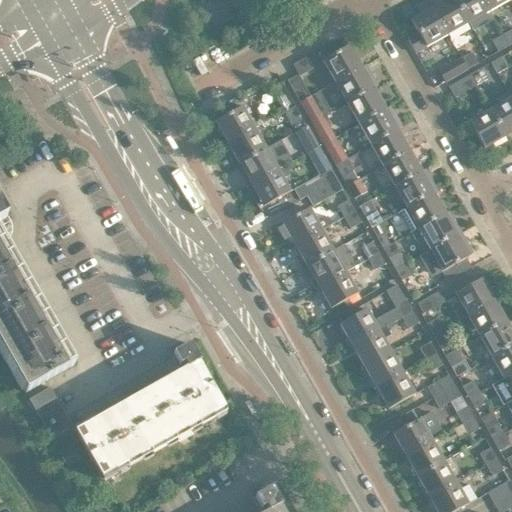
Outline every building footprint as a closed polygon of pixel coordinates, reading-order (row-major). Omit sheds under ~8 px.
[(453,0),(445,0),(431,9),(446,35),(467,23),(453,0)] [(488,11),(481,0),(453,0),(467,23),(488,11)] [(481,0),(488,11),(507,0),(481,0)] [(414,53),(425,47),(446,35),(431,9),(410,21),(417,34),(406,40),(414,53)] [(508,46),(511,42),(511,28),(501,35),(508,46)] [(497,52),(508,46),(501,35),(490,41),(497,52)] [(324,59),(322,61),(333,80),(359,65),(348,46),(338,51),(332,42),(318,50),(324,59)] [(465,69),(477,63),(470,52),(459,59),(465,69)] [(496,73),(507,67),(501,56),(490,63),(496,73)] [(444,82),(465,69),(459,59),(438,71),(444,82)] [(300,60),(291,65),(296,74),(305,69),(300,60)] [(365,75),(359,65),(333,80),(345,102),(371,87),(372,88),(375,86),(368,73),(365,75)] [(475,86),(486,79),(480,68),(468,75),(475,86)] [(297,100),(308,94),(297,75),(286,81),(297,100)] [(453,98),(475,86),(468,75),(447,87),(453,98)] [(282,111),(293,105),(281,84),(270,90),(282,111)] [(384,108),(372,88),(371,87),(345,102),(357,123),(384,108)] [(310,122),(320,116),(308,94),(297,100),(310,122)] [(488,110),(504,137),(511,132),(511,102),(510,98),(488,110)] [(289,122),(299,116),(293,105),(282,111),(289,122)] [(214,122),(226,143),(252,128),(240,107),(214,122)] [(389,117),(384,108),(357,123),(369,144),(395,129),(396,130),(399,128),(392,115),(389,117)] [(483,149),(504,137),(488,110),(467,122),(483,149)] [(322,144),(333,138),(320,116),(310,122),(322,144)] [(238,164),(265,149),(252,128),(226,143),(238,164)] [(369,144),(381,165),(407,150),(396,130),(395,129),(369,144)] [(306,154),(317,147),(311,137),(300,143),(306,154)] [(333,164),(344,158),(333,138),(322,144),(333,164)] [(265,149),(238,164),(234,166),(241,178),(245,176),(250,185),(284,166),(284,167),(292,162),(279,141),(265,149)] [(313,166),(324,159),(317,147),(306,154),(313,166)] [(419,171),(407,150),(381,165),(393,186),(419,171)] [(341,177),(352,170),(344,158),(333,164),(341,177)] [(259,209),(289,192),(281,179),(289,175),(284,167),(284,166),(250,185),(255,193),(251,195),(259,209)] [(299,200),(306,196),(335,179),(329,169),(293,190),(299,200)] [(346,185),(357,179),(352,170),(341,177),(346,185)] [(393,186),(405,207),(431,192),(432,193),(435,191),(428,178),(424,180),(419,171),(393,186)] [(311,206),(320,202),(341,190),(335,179),(306,196),(311,206)] [(352,197),(363,191),(357,179),(346,185),(352,197)] [(444,214),(432,193),(431,192),(405,207),(417,229),(444,214)] [(343,217),(353,211),(347,200),(336,206),(343,217)] [(0,351),(23,392),(72,365),(0,238),(0,220),(5,218),(0,209),(0,351)] [(316,222),(308,209),(281,223),(294,245),(320,230),(331,224),(326,216),(316,222)] [(370,228),(381,221),(374,210),(363,216),(370,228)] [(349,228),(360,222),(353,211),(343,217),(349,228)] [(448,222),(444,214),(417,229),(410,233),(415,241),(422,237),(429,250),(456,235),(455,233),(458,231),(452,220),(448,222)] [(376,239),(387,232),(381,221),(370,228),(376,239)] [(320,230),(294,245),(306,266),(332,251),(320,230)] [(434,275),(443,270),(449,279),(469,267),(464,258),(468,256),(467,255),(471,253),(464,241),(460,243),(456,235),(429,250),(418,256),(422,264),(423,265),(424,266),(425,266),(426,267),(427,267),(428,266),(429,266),(434,275)] [(367,259),(378,253),(371,242),(360,248),(367,259)] [(343,245),(332,251),(306,266),(318,287),(344,272),(355,266),(343,245)] [(394,270),(405,264),(398,252),(387,258),(394,270)] [(373,270),(384,264),(378,253),(367,259),(373,270)] [(400,280),(411,274),(405,264),(394,270),(400,280)] [(330,309),(356,294),(344,272),(318,287),(330,309)] [(465,314),(492,299),(481,279),(454,294),(465,314)] [(443,301),(438,291),(416,304),(422,314),(443,301)] [(478,336),(504,320),(492,299),(465,314),(478,336)] [(400,318),(411,312),(404,301),(394,307),(400,318)] [(351,346),(377,331),(365,309),(338,324),(351,346)] [(406,329),(417,323),(411,312),(400,318),(406,329)] [(431,335),(442,329),(436,318),(425,324),(431,335)] [(490,357),(511,344),(511,333),(504,320),(478,336),(490,357)] [(438,346),(448,340),(442,329),(431,335),(438,346)] [(351,346),(363,367),(389,352),(377,331),(351,346)] [(424,360),(435,354),(428,342),(417,349),(424,360)] [(102,481),(225,411),(197,362),(199,361),(189,343),(170,354),(177,367),(183,363),(186,367),(74,431),(102,481)] [(511,344),(490,357),(502,378),(511,372),(511,344)] [(448,365),(459,359),(454,350),(443,356),(448,365)] [(363,367),(375,388),(401,373),(389,352),(363,367)] [(430,371),(441,365),(435,354),(424,360),(430,371)] [(511,372),(502,378),(511,396),(511,372)] [(413,394),(401,373),(375,388),(387,409),(413,394)] [(432,398),(453,386),(447,375),(426,387),(432,398)] [(467,398),(478,392),(471,380),(461,387),(467,398)] [(437,408),(459,396),(453,386),(432,398),(437,408)] [(35,412),(56,401),(49,387),(28,399),(35,412)] [(473,409),(484,403),(478,392),(467,398),(473,409)] [(43,426),(64,414),(56,401),(35,412),(43,426)] [(460,423),(471,417),(465,406),(454,412),(460,423)] [(491,440),(502,434),(490,413),(479,419),(491,440)] [(50,439),(57,435),(71,427),(64,414),(43,426),(50,439)] [(419,420),(418,419),(392,434),(404,455),(430,440),(427,435),(431,433),(434,430),(435,427),(435,423),(433,419),(430,417),(426,416),(422,417),(419,420)] [(466,434),(477,427),(471,417),(460,423),(466,434)] [(497,451),(508,445),(502,434),(491,440),(497,451)] [(442,462),(430,440),(404,455),(416,477),(442,462)] [(71,443),(57,451),(66,466),(79,458),(71,443)] [(484,465),(495,459),(489,448),(478,454),(484,465)] [(490,476),(501,470),(495,459),(484,465),(490,476)] [(442,462),(416,477),(428,498),(454,483),(442,462)] [(511,491),(511,489),(507,481),(486,493),(492,503),(511,491)] [(452,511),(467,504),(454,483),(428,498),(436,511),(452,511)] [(280,504),(271,487),(251,498),(258,510),(265,507),(267,511),(264,511),(282,511),(279,505),(280,504)] [(511,491),(492,503),(496,511),(500,511),(511,505),(511,491)]
